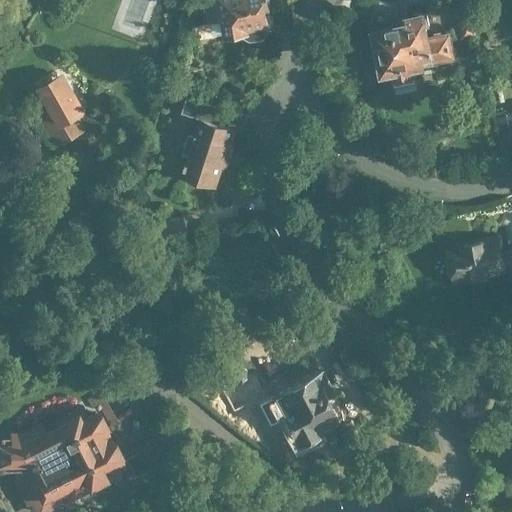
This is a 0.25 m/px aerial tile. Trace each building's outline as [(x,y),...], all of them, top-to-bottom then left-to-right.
[(205,0),(210,20),(222,17),(225,35),(246,32),(252,35),(264,33),(269,27),(267,20),(268,20),(265,4),(268,4),(267,0),(205,0)] [(476,34),(470,3),(457,6),(463,37),(476,34)] [(508,4),(487,9),(491,23),(499,21),(511,19),(508,4)] [(455,58),(450,33),(430,37),(425,12),(408,15),(408,13),(399,15),(401,23),(373,29),(382,74),(391,72),(393,86),(417,82),(414,67),(425,65),(434,63),(434,62),(455,58)] [(511,18),(499,21),(491,23),(484,25),(488,42),(511,36),(511,18)] [(54,138),(78,125),(69,110),(74,107),(73,106),(77,104),(63,80),(59,83),(56,77),(37,88),(47,105),(38,110),(54,138)] [(183,175),(215,186),(233,129),(220,125),(226,107),(188,95),(182,112),(201,118),(183,175)] [(511,111),(498,115),(502,133),(511,130),(511,111)] [(186,231),(182,215),(158,222),(162,238),(186,231)] [(511,282),(511,247),(502,250),(498,233),(445,245),(454,286),(507,275),(509,283),(511,282)] [(223,373),(236,385),(253,367),(240,354),(223,373)] [(338,419),(335,414),(336,414),(327,397),(334,393),(321,369),(274,394),(299,440),(338,419)] [(1,440),(0,440),(0,466),(2,466),(2,470),(17,469),(17,470),(19,469),(20,471),(29,471),(42,496),(33,500),(38,511),(92,484),(88,476),(119,459),(109,440),(102,444),(98,435),(105,431),(95,411),(88,415),(82,405),(56,419),(61,429),(55,432),(46,436),(41,427),(22,436),(1,437),(1,440)]
